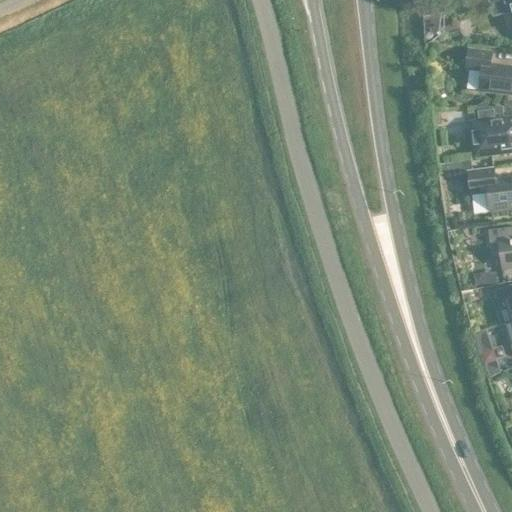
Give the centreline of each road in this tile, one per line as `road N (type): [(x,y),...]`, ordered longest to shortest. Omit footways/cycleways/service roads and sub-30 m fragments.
road 1 (unclassified): [(429,511),(321,244),(256,0)]
road 2 (secondary): [(307,0),(353,189),(429,393)]
road 3 (secondary): [(429,393),(378,130),(365,0)]
road 4 (secondary): [(485,511),(429,393)]
